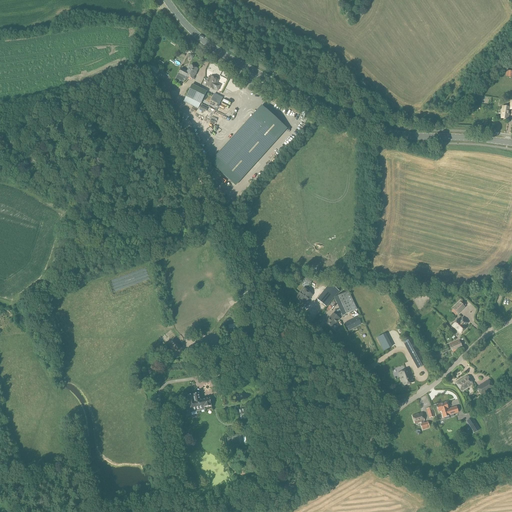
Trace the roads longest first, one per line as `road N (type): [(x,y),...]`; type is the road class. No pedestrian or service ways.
road 1 (secondary): [(511,142),(415,137),(354,121),(214,49),(166,0)]
road 2 (track): [(255,284),(138,70),(149,23),(167,2)]
road 3 (unclassified): [(196,511),(314,474),(365,444),(404,405)]
road 4 (unclassified): [(404,405),(511,320)]
road 5 (unclassified): [(404,405),(310,324)]
